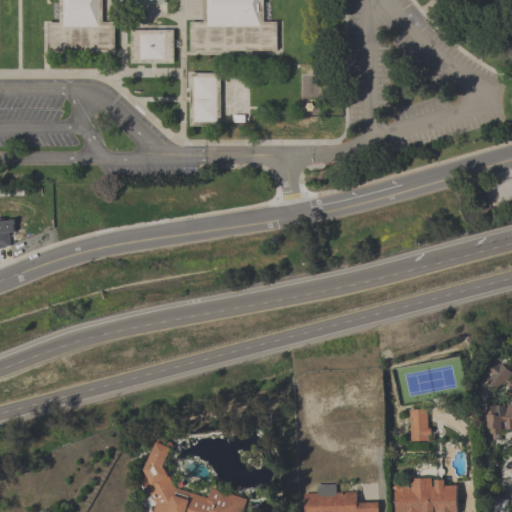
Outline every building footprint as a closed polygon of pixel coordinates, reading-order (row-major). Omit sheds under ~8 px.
[(48,51),(47,22),(60,22),(60,0),(102,0),(102,22),(113,22),(114,51),(48,51)] [(276,50),(189,50),(190,22),(203,22),(203,0),(264,0),(264,22),(276,22),(276,50)] [(191,73),(217,73),(217,123),(191,123),(191,73)] [(0,222),(11,221),(14,251),(0,252),(0,222)] [(486,428),(485,414),(486,414),(486,405),(505,404),(505,403),(511,402),(511,392),(506,398),(501,394),(509,386),(506,382),(501,386),(500,385),(496,390),(487,381),(491,377),(489,376),(491,374),(485,368),(493,359),(494,359),(499,354),(504,358),(501,362),(503,364),(507,359),(511,363),(511,374),(509,377),(511,380),(511,429),(505,429),(504,421),(500,421),(500,433),(500,439),(491,439),(490,433),(489,433),(489,428),(486,428)] [(420,421),(420,412),(412,412),(412,440),(425,440),(425,421),(420,421)] [(243,511),(246,500),(212,491),(210,498),(176,489),(167,469),(174,445),(155,440),(145,481),(156,505),(154,511),(243,511)] [(370,448),(349,448),(349,465),(370,465),(370,448)] [(445,481),(395,481),(394,511),(457,511),(458,487),(445,487),(445,481)] [(336,494),(336,486),(317,487),(317,495),(305,495),(305,511),(377,511),(377,503),(358,504),(358,494),(336,494)]
